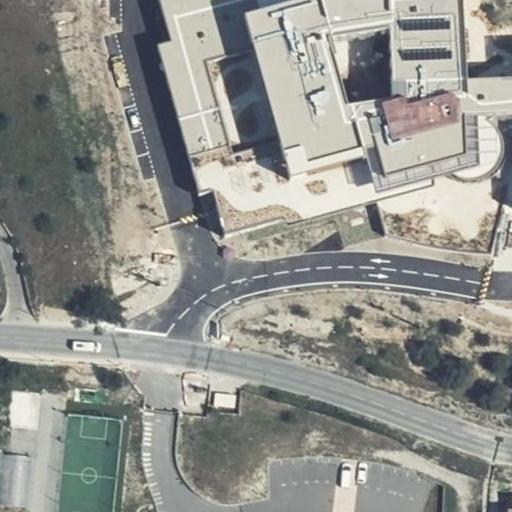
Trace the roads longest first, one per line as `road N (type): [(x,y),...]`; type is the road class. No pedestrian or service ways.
road 1 (tertiary): [(166,352),(284,368),(511,447)]
road 2 (unclassified): [(475,281),(388,268),(256,275),(187,308),(166,336),(166,352)]
road 3 (tertiary): [(0,337),(166,352)]
